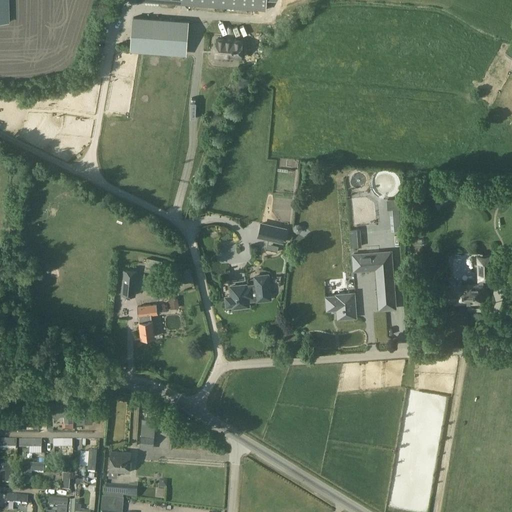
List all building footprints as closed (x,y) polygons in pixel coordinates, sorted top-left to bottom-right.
[(0,0),(0,22),(9,22),(8,0),(0,0)] [(267,0),(135,0),(136,1),(266,10),(267,0)] [(133,18),(131,50),(186,54),(188,22),(133,18)] [(242,41),(217,39),(216,56),(241,58),(242,41)] [(243,71),(245,60),(235,58),(233,69),(243,71)] [(389,209),(391,231),(400,230),(399,208),(389,209)] [(260,222),(257,238),(268,240),(269,241),(283,244),(287,228),(260,222)] [(361,247),(360,228),(351,229),(352,247),(361,247)] [(352,255),(354,271),(377,269),(381,309),(395,309),(391,252),(352,255)] [(453,289),(445,289),(445,300),(453,300),(453,304),(458,304),(464,304),(464,301),(472,300),(472,304),(483,303),(483,281),(491,281),(491,256),(477,257),(478,285),(470,285),(458,285),(453,285),(453,289)] [(147,259),(144,269),(159,272),(160,269),(162,262),(147,259)] [(416,265),(417,274),(425,274),(425,265),(416,265)] [(123,270),(121,295),(136,296),(138,271),(123,270)] [(255,285),(246,286),(246,284),(230,286),(231,296),(228,297),(226,300),(226,304),(229,306),(232,306),(233,308),(248,306),(248,301),(256,300),(256,302),(271,300),(268,274),(254,276),(255,285)] [(338,309),(339,319),(356,317),(354,292),(335,294),(335,296),(325,296),(327,310),(338,309)] [(179,298),(169,299),(171,310),(180,308),(179,298)] [(140,317),(151,315),(157,315),(156,304),(137,306),(138,317),(140,317)] [(140,323),(139,323),(141,339),(154,337),(151,321),(151,315),(140,317),(140,323)] [(92,410),(92,401),(77,401),(77,423),(84,423),(84,410),(92,410)] [(72,404),(52,404),(52,414),(53,414),(53,416),(55,418),(58,418),(60,416),(60,414),(64,414),(64,420),(72,420),(72,404)] [(16,408),(0,409),(0,420),(5,420),(5,418),(16,417),(16,408)] [(153,437),(140,436),(139,444),(153,445),(153,437)] [(39,450),(39,446),(41,446),(41,440),(23,440),(23,446),(30,446),(30,450),(39,450)] [(109,471),(109,477),(117,478),(117,472),(127,472),(129,473),(131,452),(111,451),(109,471)] [(89,452),(88,472),(96,473),(97,452),(89,452)] [(12,484),(13,472),(13,464),(0,463),(0,472),(5,472),(5,484),(12,484)] [(19,465),(18,486),(26,486),(26,477),(31,477),(31,473),(31,468),(27,468),(27,465),(19,465)] [(130,487),(106,486),(105,495),(130,497),(130,487)] [(49,500),(49,507),(57,507),(57,511),(66,511),(67,501),(49,500)] [(78,501),(72,501),(70,511),(90,511),(80,511),(81,506),(78,506),(78,501)]
